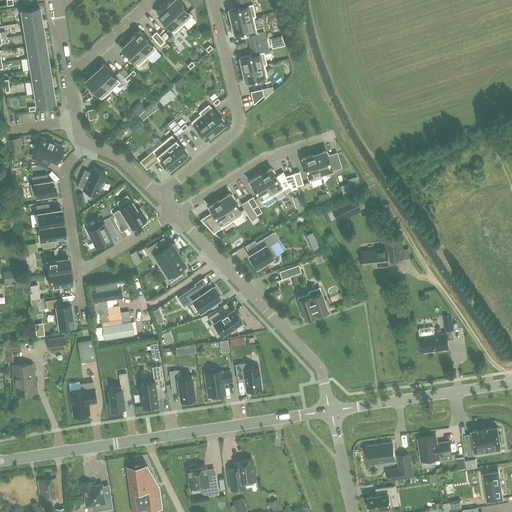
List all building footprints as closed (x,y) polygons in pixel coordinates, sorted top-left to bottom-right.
[(177,0),(172,0),(166,6),(183,24),(192,16),(177,0)] [(255,16),(252,4),(228,9),(231,22),(253,16),(253,17),(255,16)] [(183,24),(166,6),(157,14),(174,33),(183,24)] [(21,10),(23,22),(41,19),(39,7),(21,10)] [(253,17),(253,16),(231,22),(234,34),(256,29),(253,17)] [(41,19),(23,22),(25,34),(43,31),(41,19)] [(156,49),(139,30),(130,39),(147,57),(156,49)] [(43,31),(25,34),(27,46),(45,43),(43,31)] [(151,36),(160,45),(165,41),(156,31),(151,36)] [(264,31),(247,35),(249,43),(266,38),(264,31)] [(165,32),(161,36),(165,40),(169,36),(165,32)] [(266,38),(249,43),(251,54),(264,52),(264,53),(269,51),(266,38)] [(147,57),(130,39),(121,47),(137,66),(147,57)] [(168,40),(159,47),(163,52),(172,45),(168,40)] [(45,43),(27,46),(29,57),(47,54),(45,43)] [(251,54),(239,57),(242,69),(264,64),(264,65),(267,64),(266,64),(264,53),(264,52),(251,54)] [(47,54),(29,57),(31,69),(49,66),(47,54)] [(103,63),(94,72),(110,90),(120,82),(103,63)] [(264,64),(242,69),(245,82),(267,76),(264,65),(264,64)] [(49,66),(31,69),(33,81),(51,78),(49,66)] [(110,90),(94,72),(84,80),(101,99),(110,90)] [(51,78),(33,81),(35,93),(53,90),(51,78)] [(262,89),(250,91),(253,104),(264,95),(262,89)] [(35,93),(37,105),(55,102),(53,90),(35,93)] [(224,123),(208,104),(198,112),(200,114),(215,131),(224,123)] [(95,108),(87,109),(89,119),(97,118),(95,108)] [(143,110),(139,114),(143,120),(148,115),(143,110)] [(205,139),(215,131),(200,114),(191,122),(205,139)] [(139,116),(133,121),(138,127),(144,122),(139,116)] [(184,132),(173,118),(167,123),(178,137),(184,132)] [(171,134),(162,142),(178,162),(187,154),(171,134)] [(41,137),(34,151),(41,155),(38,161),(37,163),(46,167),(50,158),(57,162),(64,147),(41,137)] [(168,170),(178,162),(165,146),(162,142),(140,161),(145,167),(157,156),(168,170)] [(326,150),(314,154),(320,173),(332,169),(341,166),(337,152),(328,155),(328,152),(326,153),(326,150)] [(493,150),(473,162),(480,174),(483,173),(485,176),(486,175),(491,184),(489,185),(496,196),(505,191),(507,196),(511,193),(511,184),(510,180),(505,183),(499,172),(500,172),(498,168),(497,168),(495,166),(500,163),(493,150)] [(314,154),(302,158),(309,182),(321,178),(322,178),(320,173),(314,154)] [(83,172),(77,186),(83,188),(83,189),(96,195),(100,187),(101,187),(104,182),(103,181),(106,174),(92,168),(89,175),(83,172)] [(270,168),(260,174),(273,196),(283,189),(270,168)] [(299,171),(293,173),(297,186),(303,184),(299,171)] [(291,190),(297,188),(292,173),(283,176),(291,190)] [(44,174),(28,176),(29,183),(27,184),(29,197),(53,194),(52,185),(50,186),(49,180),(45,181),(44,174)] [(273,196),(260,174),(249,181),(262,202),(273,196)] [(357,176),(346,179),(351,193),(361,190),(357,176)] [(230,193),(219,200),(232,221),(243,214),(230,193)] [(253,208),(258,205),(252,196),(247,200),(250,205),(253,208)] [(337,220),(359,209),(354,199),(332,210),(337,220)] [(212,212),(200,219),(213,233),(221,227),(232,221),(219,200),(208,206),(212,212)] [(247,200),(241,203),(251,221),(258,217),(253,208),(250,205),(247,200)] [(120,208),(113,212),(119,225),(127,220),(131,227),(146,218),(140,208),(137,210),(131,201),(121,208),(120,208)] [(63,223),(61,209),(50,210),(49,203),(36,205),(39,226),(63,223)] [(99,209),(103,216),(110,213),(106,206),(99,209)] [(330,210),(322,213),(326,220),(333,216),(330,210)] [(115,228),(109,216),(101,220),(102,222),(88,229),(96,245),(111,238),(108,232),(115,228)] [(65,237),(63,223),(39,226),(43,248),(55,246),(54,238),(65,237)] [(256,242),(259,248),(248,255),(251,260),(250,261),(253,267),(255,266),(256,267),(276,255),(270,245),(278,240),(272,231),(256,242)] [(457,235),(460,245),(458,246),(461,253),(472,248),(466,231),(457,235)] [(304,236),(311,250),(319,247),(312,232),(304,236)] [(174,243),(173,244),(171,242),(164,247),(163,244),(159,239),(146,248),(158,266),(178,253),(177,251),(178,250),(174,243)] [(388,265),(396,264),(396,260),(403,259),(401,239),(384,241),(385,250),(362,252),(364,268),(388,265)] [(25,253),(26,264),(33,263),(32,252),(25,253)] [(185,264),(184,262),(186,261),(181,254),(180,255),(178,253),(158,266),(170,285),(183,276),(180,271),(179,268),(185,264)] [(68,257),(46,261),(48,273),(70,270),(68,257)] [(279,271),(282,279),(289,276),(301,272),(298,264),(279,271)] [(3,272),(5,282),(7,282),(20,280),(19,270),(3,272)] [(70,270),(48,273),(50,286),(72,283),(70,270)] [(291,282),(289,276),(282,279),(278,280),(280,286),(291,282)] [(117,280),(95,283),(96,290),(118,287),(117,280)] [(123,287),(92,292),(93,302),(124,297),(123,287)] [(196,288),(179,302),(186,311),(195,303),(203,313),(221,297),(219,295),(221,294),(215,287),(213,288),(212,287),(202,295),(196,288)] [(319,287),(308,291),(308,293),(316,314),(327,310),(319,287)] [(11,297),(10,288),(0,288),(0,290),(1,298),(11,297)] [(304,318),(316,314),(308,293),(297,297),(304,318)] [(31,299),(32,311),(39,310),(37,298),(31,299)] [(72,316),(70,304),(61,305),(59,298),(45,300),(47,308),(56,307),(57,313),(54,314),(55,323),(58,322),(59,328),(66,326),(66,328),(76,327),(74,316),(72,316)] [(106,300),(94,302),(95,309),(98,308),(99,315),(108,314),(120,312),(120,311),(119,305),(113,306),(107,307),(106,300)] [(219,310),(208,317),(212,323),(208,325),(217,337),(221,334),(222,335),(229,330),(234,327),(242,321),(241,320),(243,318),(238,313),(237,313),(233,308),(230,310),(227,312),(226,311),(222,314),(219,310)] [(120,311),(122,322),(130,320),(128,310),(120,311)] [(108,314),(99,315),(100,321),(101,321),(102,325),(122,322),(120,312),(108,314)] [(446,331),(453,330),(451,315),(444,316),(446,331)] [(134,334),(132,321),(102,325),(104,339),(134,334)] [(448,348),(446,333),(434,335),(433,334),(434,333),(434,328),(432,327),(420,328),(419,330),(420,335),(421,335),(421,337),(420,337),(422,352),(448,348)] [(64,336),(47,338),(49,351),(66,348),(64,336)] [(229,338),(230,346),(238,345),(236,337),(229,338)] [(77,341),(81,362),(96,360),(92,339),(77,341)] [(219,341),(221,352),(229,351),(227,340),(219,341)] [(19,342),(7,344),(7,345),(8,351),(9,351),(11,351),(20,349),(19,342)] [(150,343),(153,358),(160,357),(157,342),(150,343)] [(186,346),(188,353),(196,352),(194,344),(186,346)] [(247,362),(235,364),(237,379),(244,378),(246,390),(250,389),(250,392),(258,390),(258,388),(261,388),(258,366),(248,368),(247,362)] [(14,395),(34,393),(32,364),(12,365),(14,395)] [(154,380),(139,382),(142,405),(158,403),(157,395),(164,394),(159,365),(152,366),(154,380)] [(182,399),(182,402),(189,400),(189,398),(195,398),(193,390),(195,389),(194,382),(192,382),(191,374),(182,375),(181,369),(169,371),(171,384),(178,383),(180,400),(182,399)] [(206,382),(208,396),(224,393),(223,382),(231,381),(230,371),(221,372),(221,371),(208,373),(209,382),(206,382)] [(108,390),(107,390),(110,410),(124,408),(123,399),(130,398),(126,373),(118,374),(120,386),(108,387),(108,390)] [(96,402),(93,381),(80,383),(81,389),(69,391),(74,416),(89,413),(88,403),(96,402)] [(479,429),(471,430),(472,436),(464,438),(467,456),(476,454),(475,451),(491,449),(491,447),(500,445),(500,442),(502,442),(501,434),(498,435),(497,427),(495,428),(494,426),(487,428),(487,427),(479,428),(479,429)] [(436,435),(418,438),(422,460),(439,457),(439,460),(453,458),(450,441),(437,443),(436,435)] [(392,442),(366,446),(369,464),(378,462),(379,465),(393,463),(393,460),(395,460),(392,442)] [(322,452),(306,458),(310,473),(327,468),(322,452)] [(456,458),(458,469),(466,468),(464,457),(456,458)] [(254,465),(253,465),(252,458),(234,461),(235,467),(228,468),(231,490),(244,488),(244,482),(255,480),(254,472),(255,472),(254,465)] [(476,459),(465,461),(467,468),(477,467),(476,459)] [(209,495),(218,493),(216,477),(207,478),(205,466),(197,467),(196,465),(194,464),(192,465),(190,466),(189,468),(187,468),(190,488),(199,486),(199,488),(200,490),(201,491),(203,493),(205,493),(207,493),(208,493),(209,495)] [(148,480),(146,465),(133,467),(126,467),(126,466),(131,511),(132,511),(161,508),(158,487),(149,489),(148,483),(148,480)] [(386,469),(388,480),(401,479),(399,467),(386,469)] [(490,468),(477,470),(482,499),(487,498),(488,499),(503,497),(498,470),(490,471),(490,468)] [(56,478),(37,480),(40,500),(59,497),(56,478)] [(91,482),(81,484),(83,496),(84,496),(86,506),(91,505),(92,511),(113,508),(111,495),(103,496),(102,484),(92,485),(91,482)] [(376,495),(368,496),(370,510),(372,509),(372,511),(380,510),(379,508),(392,506),(391,493),(394,493),(393,485),(379,487),(380,494),(376,495)] [(234,506),(231,508),(232,511),(235,511),(237,511),(247,511),(247,509),(242,497),(232,501),(234,506)] [(269,502),(274,511),(282,507),(277,498),(269,502)] [(462,507),(460,500),(448,502),(449,509),(462,507)]
